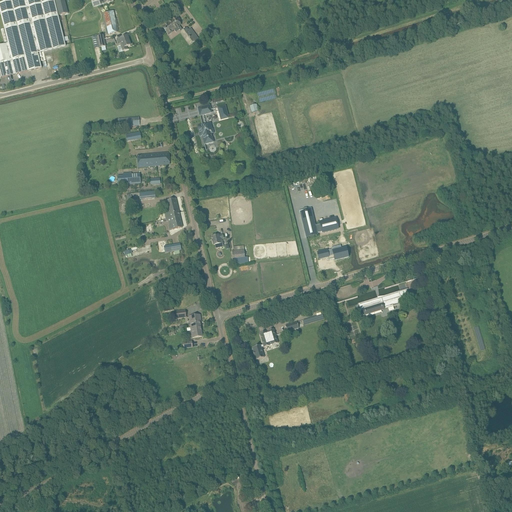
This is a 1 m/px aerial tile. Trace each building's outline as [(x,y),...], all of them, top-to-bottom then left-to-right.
[(0,11),(1,14),(0,13),(0,78),(1,78),(1,77),(28,70),(28,71),(41,68),(38,53),(66,46),(54,0),(12,0),(0,3),(0,11)] [(62,0),(59,0),(54,1),(55,5),(58,16),(66,14),(62,0)] [(114,12),(109,12),(102,14),(106,35),(119,32),(116,18),(115,19),(114,12)] [(161,26),(167,35),(182,25),(179,21),(181,20),(177,15),(161,26)] [(179,33),(180,34),(189,46),(199,39),(191,28),(189,29),(187,27),(179,33)] [(104,35),(97,36),(99,48),(106,46),(104,35)] [(130,45),(127,36),(117,40),(118,44),(121,43),(122,45),(120,45),(123,51),(128,49),(127,46),(130,45)] [(259,102),(277,98),(275,88),(257,92),(259,102)] [(257,104),(249,106),(251,113),(258,111),(257,104)] [(197,108),(199,117),(212,113),(210,105),(197,108)] [(182,107),(175,108),(177,121),(185,120),(185,115),(188,115),(187,106),(182,107)] [(217,108),(221,120),(229,118),(226,106),(217,108)] [(119,127),(139,126),(138,118),(119,119),(119,127)] [(212,129),(210,123),(197,127),(200,136),(202,136),(204,145),(213,142),(210,129),(212,129)] [(126,135),(127,141),(141,139),(140,132),(126,135)] [(138,157),(139,166),(139,168),(160,166),(160,165),(169,165),(168,154),(138,156),(138,157)] [(132,173),(123,174),(124,185),(141,183),(140,174),(132,174),(132,173)] [(154,192),(139,193),(140,200),(155,198),(154,192)] [(168,211),(164,212),(166,219),(170,218),(169,214),(178,212),(175,199),(166,202),(168,211)] [(311,210),(300,213),(306,237),(317,234),(317,233),(322,232),(323,233),(338,229),(336,218),(320,222),(320,224),(315,226),(311,210)] [(170,218),(166,219),(167,222),(168,221),(169,225),(168,226),(169,230),(182,227),(178,212),(169,214),(170,218)] [(224,238),(223,235),(218,236),(218,235),(211,237),(214,245),(215,245),(216,248),(223,247),(221,239),(224,238)] [(314,238),(308,239),(311,252),(317,251),(314,238)] [(234,250),(232,251),(233,265),(248,264),(248,258),(245,258),(243,245),(233,246),(234,250)] [(345,250),(336,253),(338,261),(351,257),(350,251),(346,252),(345,250)] [(331,252),(322,254),(324,260),(333,258),(332,255),(331,252)] [(361,311),(364,310),(365,315),(411,301),(402,303),(399,292),(408,289),(384,296),(379,297),(380,297),(380,300),(378,300),(377,298),(358,304),(358,305),(358,304),(361,311)] [(438,316),(436,307),(421,312),(423,320),(438,316)] [(174,316),(174,319),(186,317),(185,311),(176,312),(176,316),(174,316)] [(189,317),(191,328),(199,327),(198,325),(200,325),(200,322),(201,322),(200,315),(189,317)] [(296,322),(285,326),(287,332),(298,328),(296,322)] [(202,337),(200,325),(198,325),(199,327),(191,328),(191,331),(190,331),(191,337),(192,336),(192,338),(202,337)] [(266,332),(260,334),(263,345),(261,346),(260,345),(252,348),(253,352),(254,356),(255,356),(256,360),(264,358),(261,348),(264,347),(278,343),(274,329),(268,331),(268,332),(266,333),(266,332)] [(351,339),(359,336),(357,329),(349,332),(351,339)] [(183,348),(183,351),(197,349),(196,342),(182,344),(176,345),(177,349),(183,348)]
